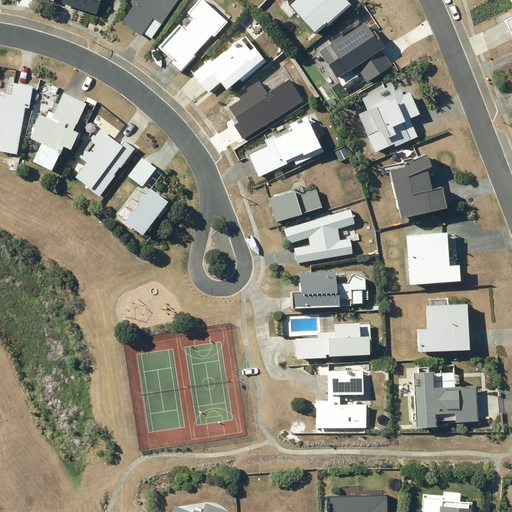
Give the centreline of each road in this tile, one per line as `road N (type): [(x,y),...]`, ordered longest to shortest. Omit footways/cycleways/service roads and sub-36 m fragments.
road 1 (residential): [(211,191),(190,147),(136,91),(88,59),(0,32)]
road 2 (residential): [(511,205),(429,0)]
road 3 (residential): [(211,191),(236,233),(243,271),(220,286),(200,278),(204,219)]
